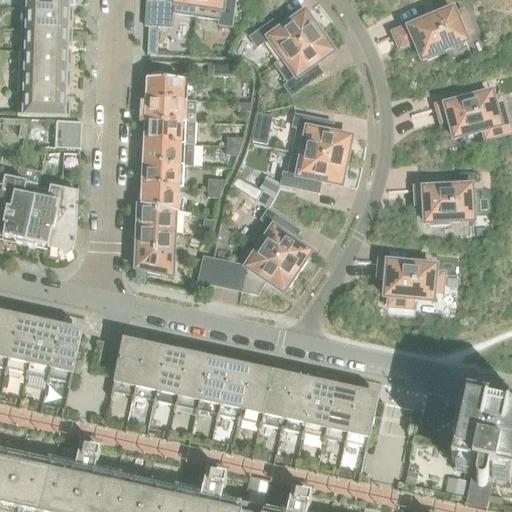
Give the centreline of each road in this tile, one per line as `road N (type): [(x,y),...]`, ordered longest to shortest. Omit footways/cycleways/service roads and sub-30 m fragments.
road 1 (residential): [(301,346),(351,249),(387,121),(378,66),(339,0)]
road 2 (residential): [(101,304),(119,0)]
road 3 (residential): [(301,346),(511,389)]
road 4 (residential): [(101,304),(301,346)]
